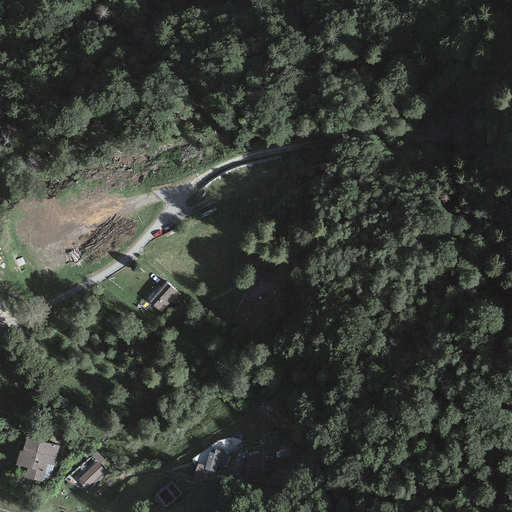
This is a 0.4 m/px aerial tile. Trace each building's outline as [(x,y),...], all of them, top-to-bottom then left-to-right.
[(279,275),(258,268),(248,295),(261,299),(263,291),(272,294),(279,275)] [(185,295),(167,280),(149,301),(162,311),(171,300),(176,305),(185,295)] [(60,445),(26,436),(22,449),(20,449),(16,464),(45,472),(47,463),(54,465),(60,445)] [(266,457),(246,456),(245,475),(265,475),(266,457)] [(104,472),(94,463),(78,480),(89,490),(104,472)] [(171,482),(155,495),(166,508),(182,495),(171,482)]
